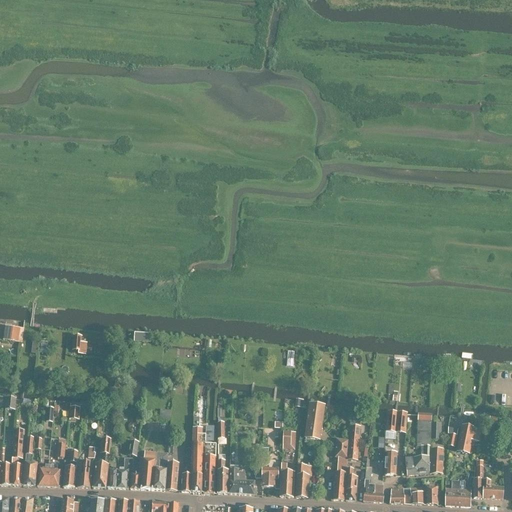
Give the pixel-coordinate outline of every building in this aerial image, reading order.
[(11,327),(9,341),(22,343),(24,329),(23,329),(11,327)] [(150,343),(150,334),(134,333),(134,342),(150,343)] [(78,355),(86,355),(87,343),(81,343),(82,337),(73,336),(72,351),(78,351),(78,355)] [(413,397),(415,359),(396,358),(394,398),(399,398),(399,397),(413,397)] [(5,409),(14,410),(16,399),(7,398),(5,409)] [(305,440),(319,442),(324,408),(310,406),(305,440)] [(80,408),(70,407),(69,407),(68,419),(79,420),(80,408)] [(407,414),(400,413),(387,412),(386,433),(405,434),(407,414)] [(407,476),(429,474),(428,458),(430,458),(430,440),(431,424),(431,422),(432,415),(418,414),(417,421),(418,421),(417,447),(420,447),(420,459),(405,460),(407,476)] [(457,421),(458,418),(450,417),(448,426),(456,428),(457,421)] [(430,440),(435,440),(440,440),(441,424),(431,424),(430,440)] [(350,426),(347,461),(358,462),(361,427),(350,426)] [(462,426),(457,452),(469,455),(472,441),(478,442),(480,431),(474,429),(474,428),(462,426)] [(191,493),(203,494),(204,477),(205,445),(205,442),(202,441),(202,438),(199,438),(199,428),(193,428),(191,493)] [(11,487),(21,487),(23,467),(18,466),(18,460),(15,460),(15,459),(22,459),(24,431),(15,430),(13,458),(12,458),(11,487)] [(283,432),(282,446),(290,446),(290,432),(283,432)] [(23,487),(35,487),(37,465),(31,464),(33,448),(34,438),(28,438),(23,487)] [(93,489),(106,489),(109,456),(110,456),(111,440),(102,440),(99,461),(102,461),(101,466),(95,465),(93,489)] [(337,473),(346,474),(347,461),(348,441),(336,440),(335,458),(338,458),(337,473)] [(128,456),(136,457),(138,443),(131,442),(128,456)] [(64,459),(65,445),(59,444),(57,458),(64,459)] [(216,445),(205,445),(204,477),(203,494),(215,495),(215,477),(215,457),(216,445)] [(429,474),(442,474),(443,450),(430,450),(429,474)] [(74,489),(76,469),(77,452),(71,452),(70,468),(65,468),(63,488),(74,489)] [(140,491),(153,492),(155,453),(144,452),(144,461),(139,460),(139,468),(143,468),(142,476),(131,475),(130,490),(140,491)] [(153,492),(165,492),(168,464),(167,464),(168,455),(168,454),(155,453),(153,492)] [(385,476),(396,476),(397,460),(397,453),(384,453),(384,462),(385,463),(385,476)] [(108,490),(128,490),(129,460),(125,460),(124,470),(109,469),(108,490)] [(224,462),(218,461),(217,495),(228,495),(229,472),(224,472),(224,462)] [(75,489),(90,489),(92,464),(78,462),(75,489)] [(39,469),(37,488),(48,488),(51,465),(45,464),(45,469),(39,469)] [(176,492),(179,464),(168,464),(165,492),(176,492)] [(1,487),(10,487),(11,466),(2,465),(1,487)] [(61,471),(57,470),(57,465),(51,465),(48,488),(59,488),(61,471)] [(281,479),(280,490),(280,498),(293,498),(294,473),(287,473),(287,465),(281,465),(281,473),(281,479)] [(295,499),(307,499),(308,477),(310,477),(311,467),(310,467),(309,466),(307,466),(307,467),(298,466),(295,499)] [(191,493),(190,493),(191,475),(191,467),(187,467),(186,475),(182,475),(182,493),(191,493)] [(363,492),(363,503),(382,504),(383,486),(369,485),(369,481),(370,481),(371,468),(366,468),(365,481),(364,481),(364,492),(363,492)] [(474,499),(482,499),(482,480),(483,480),(483,476),(483,468),(477,468),(477,480),(474,480),(474,499)] [(275,490),(280,490),(281,479),(278,479),(278,470),(262,469),(262,479),(262,488),(275,489),(275,490)] [(352,484),(352,478),(353,470),(346,469),(345,491),(346,491),(346,502),(355,502),(356,498),(357,498),(357,494),(356,494),(357,485),(352,484)] [(229,495),(254,496),(254,483),(241,482),(241,479),(244,479),(244,471),(229,470),(229,495)] [(333,501),(344,501),(346,474),(337,473),(335,473),(333,501)] [(451,490),(446,490),(445,507),(457,508),(459,482),(452,481),(451,490)] [(484,481),(483,499),(483,500),(502,501),(503,489),(489,488),(489,481),(484,481)] [(470,508),(471,499),(471,491),(465,491),(465,482),(459,482),(457,508),(470,508)] [(410,505),(424,505),(423,493),(425,493),(425,488),(403,490),(404,505),(410,505)] [(426,505),(437,506),(437,488),(426,488),(426,505)] [(403,489),(397,490),(391,490),(390,504),(404,505),(403,490),(403,489)] [(8,511),(9,499),(0,498),(0,511),(8,511)] [(19,511),(20,499),(11,499),(10,511),(19,511)] [(31,511),(33,500),(21,499),(20,511),(31,511)] [(72,511),(73,501),(62,500),(60,511),(72,511)] [(102,511),(104,501),(91,501),(90,511),(102,511)] [(104,501),(102,511),(115,511),(117,502),(104,501)] [(73,502),(72,511),(79,511),(81,503),(73,502)] [(118,511),(138,511),(139,503),(119,502),(118,511)] [(152,503),(152,511),(154,511),(153,511),(168,511),(169,504),(152,503)]
